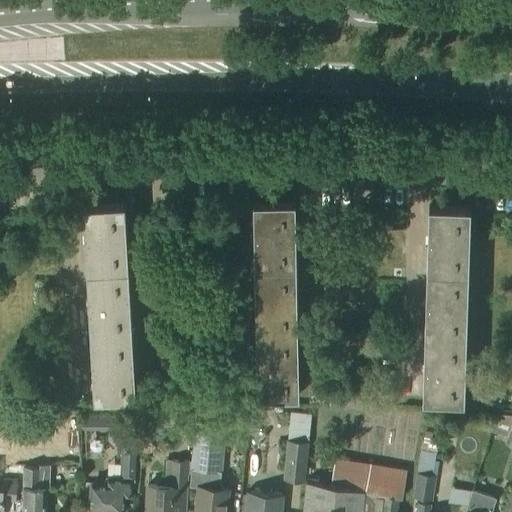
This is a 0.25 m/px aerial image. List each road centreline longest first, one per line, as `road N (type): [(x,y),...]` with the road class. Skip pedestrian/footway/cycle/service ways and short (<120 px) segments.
road 1 (primary): [(0,81),(511,89)]
road 2 (primary): [(511,19),(0,21)]
road 3 (residential): [(72,404),(65,177)]
road 4 (residential): [(407,400),(412,173)]
road 5 (residential): [(246,395),(244,171)]
road 6 (residential): [(65,177),(244,171)]
road 7 (residential): [(244,171),(412,173)]
